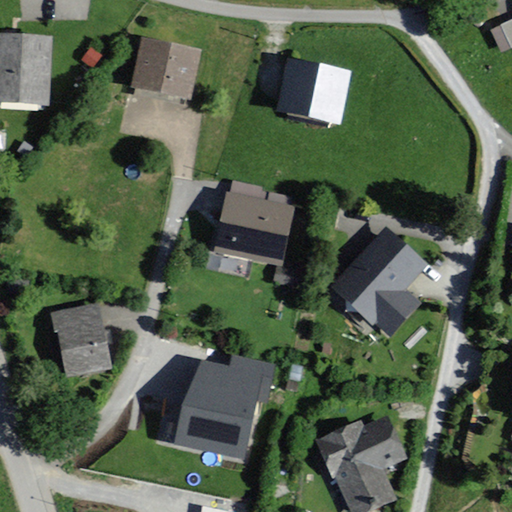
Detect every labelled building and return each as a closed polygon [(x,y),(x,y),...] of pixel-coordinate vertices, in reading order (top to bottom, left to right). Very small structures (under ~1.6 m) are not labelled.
[(502,52),(511,48),(511,20),(493,27),(502,52)] [(0,102),(46,105),(50,35),(0,32),(0,102)] [(202,51),(143,38),(131,91),(190,103),(202,51)] [(347,71),(283,57),(272,108),(335,122),(347,71)] [(239,193),(229,191),(218,250),(286,263),(297,201),(273,197),(275,187),(241,181),(239,193)] [(420,265),(376,225),(317,290),(362,331),(368,324),(385,339),(417,304),(400,288),(420,265)] [(113,370),(101,306),(56,314),(67,378),(113,370)] [(231,367),(233,357),(207,352),(205,362),(231,367)] [(260,405),(268,367),(234,359),(228,385),(192,377),(180,433),(191,435),(188,448),(230,458),(243,401),(260,405)] [(366,424),(364,418),(316,435),(332,479),(339,477),(352,511),(358,511),(399,497),(388,466),(409,459),(393,415),(366,424)]
